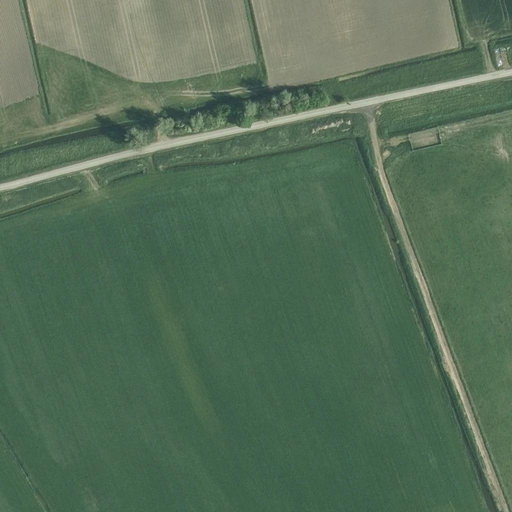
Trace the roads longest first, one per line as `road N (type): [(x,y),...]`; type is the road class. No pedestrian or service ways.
road 1 (unclassified): [(511,73),(164,145),(0,188)]
road 2 (track): [(364,104),(391,203),(505,511)]
